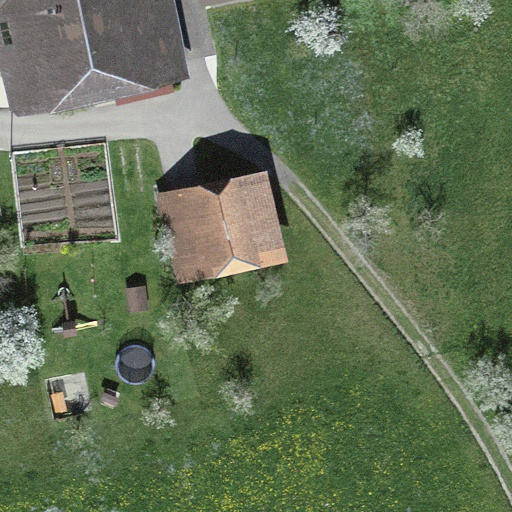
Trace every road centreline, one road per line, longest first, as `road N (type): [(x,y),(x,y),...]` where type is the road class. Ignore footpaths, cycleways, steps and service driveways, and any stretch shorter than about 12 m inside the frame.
road 1 (track): [(174,129),(248,153),(338,240),(511,483)]
road 2 (track): [(0,127),(25,142),(174,129)]
road 3 (track): [(174,129),(200,64),(183,0)]
